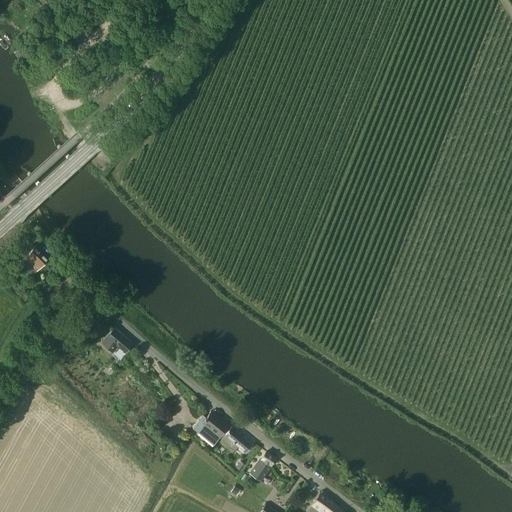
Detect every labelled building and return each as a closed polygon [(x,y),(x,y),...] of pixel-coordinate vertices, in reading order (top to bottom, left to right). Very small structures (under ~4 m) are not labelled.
[(56,150),(64,158),(67,156),(59,147),(56,150)] [(65,160),(79,175),(80,175),(82,173),(82,172),(68,157),(67,157),(65,159),(65,160)] [(27,176),(34,185),(37,183),(30,174),(27,176)] [(36,186),(49,202),(50,203),(52,200),(52,199),(38,184),(36,185),(36,186)] [(48,260),(35,247),(24,258),(25,259),(21,264),(27,269),(26,270),(32,276),(48,260)] [(114,327),(102,341),(113,351),(121,358),(133,344),(114,327)] [(202,414),(197,421),(192,427),(213,444),(228,425),(211,411),(206,417),(202,414)] [(251,444),(231,427),(225,434),(219,441),(233,453),(239,445),(246,451),(251,444)] [(266,451),(250,472),(260,479),(276,458),(266,451)] [(346,511),(320,492),(306,510),(308,511),(346,511)] [(259,511),(277,511),(265,503),(259,511)]
